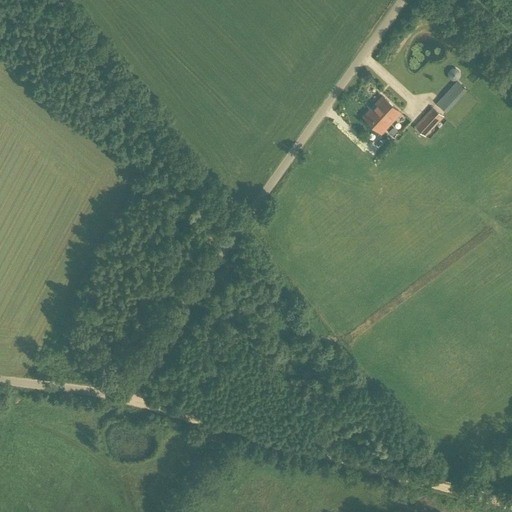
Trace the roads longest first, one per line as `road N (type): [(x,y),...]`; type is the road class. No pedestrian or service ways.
road 1 (tertiary): [(0,381),(106,394),(132,378),(402,0)]
road 2 (track): [(511,505),(106,394)]
